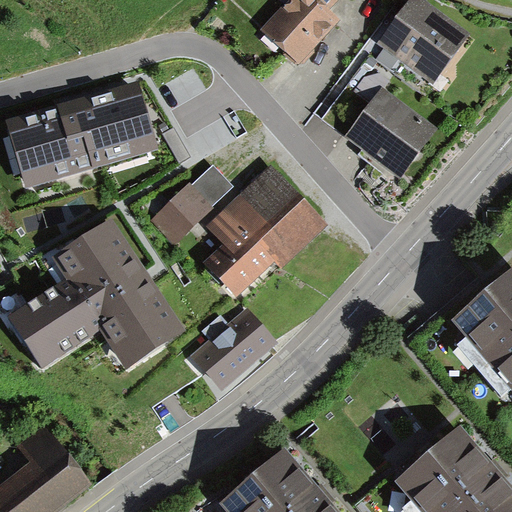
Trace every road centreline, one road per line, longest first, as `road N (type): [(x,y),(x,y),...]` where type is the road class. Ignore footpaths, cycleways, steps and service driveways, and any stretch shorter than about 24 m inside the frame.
road 1 (residential): [(398,260),(231,73),(197,49),(161,47),(0,93)]
road 2 (tertiary): [(110,511),(312,356),(398,260)]
road 3 (tertiary): [(398,260),(511,135)]
road 4 (unknown): [(278,125),(374,8)]
